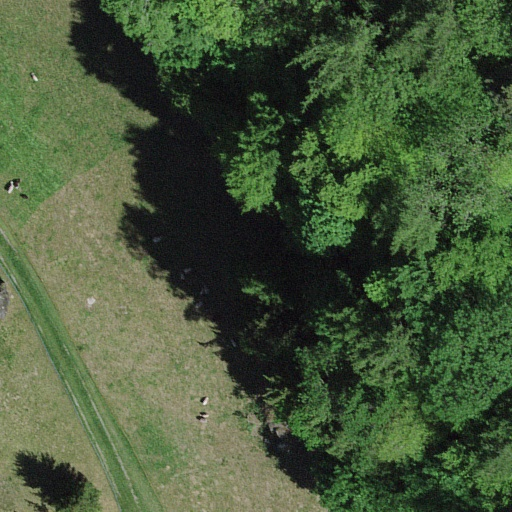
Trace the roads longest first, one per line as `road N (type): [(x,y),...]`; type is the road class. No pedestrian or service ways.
road 1 (track): [(0,223),(154,511)]
road 2 (track): [(511,109),(421,0)]
